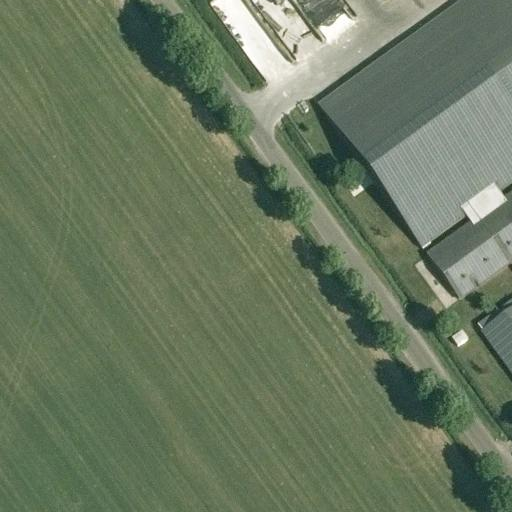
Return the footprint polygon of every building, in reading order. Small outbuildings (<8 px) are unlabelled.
[(296,0),(256,0),(304,68),(332,49),(296,0)] [(306,0),(338,46),(357,32),(335,0),(306,0)] [(463,219),(469,227),(502,203),(496,194),(511,182),(511,0),(464,0),(315,109),(420,252),(428,247),(427,245),(463,219)] [(347,0),(352,9),(371,0),(347,0)] [(508,264),(511,261),(511,194),(502,203),(469,227),(425,259),(456,302),(508,264)] [(511,312),(484,333),(483,334),(511,374),(511,312)] [(461,334),(451,341),(457,349),(467,343),(461,334)]
